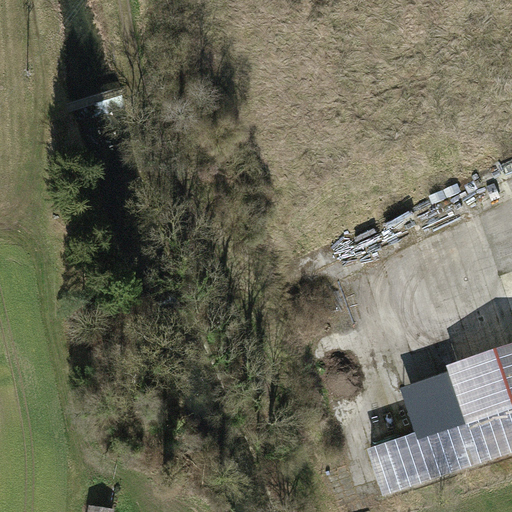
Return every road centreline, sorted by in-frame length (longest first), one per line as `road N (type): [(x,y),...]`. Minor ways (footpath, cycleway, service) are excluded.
road 1 (track): [(24,217),(77,437),(73,475),(106,486)]
road 2 (track): [(0,221),(24,217),(8,57)]
road 3 (track): [(8,57),(135,46)]
